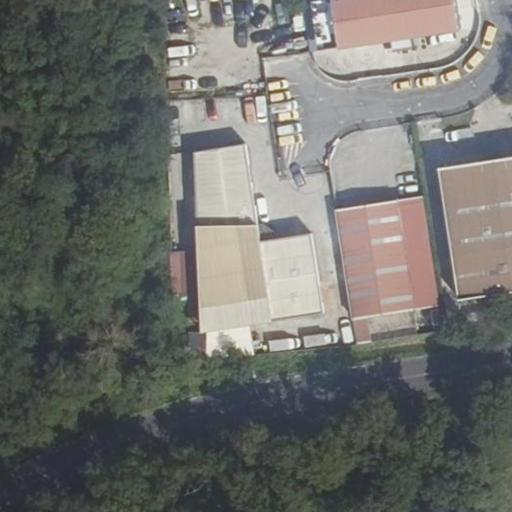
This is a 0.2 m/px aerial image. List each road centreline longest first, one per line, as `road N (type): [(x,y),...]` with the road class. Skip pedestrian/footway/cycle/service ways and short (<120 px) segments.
road 1 (secondary): [(0,499),(147,430),(218,409),(511,360)]
road 2 (residential): [(509,0),(501,59),(472,86),(438,97),(311,109)]
